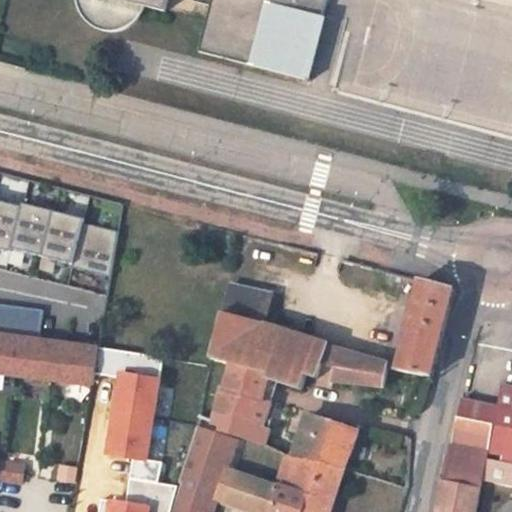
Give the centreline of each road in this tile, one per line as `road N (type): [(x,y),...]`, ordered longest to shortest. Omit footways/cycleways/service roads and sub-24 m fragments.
road 1 (unclassified): [(0,132),(498,260)]
road 2 (unclassified): [(498,260),(466,317),(415,511)]
